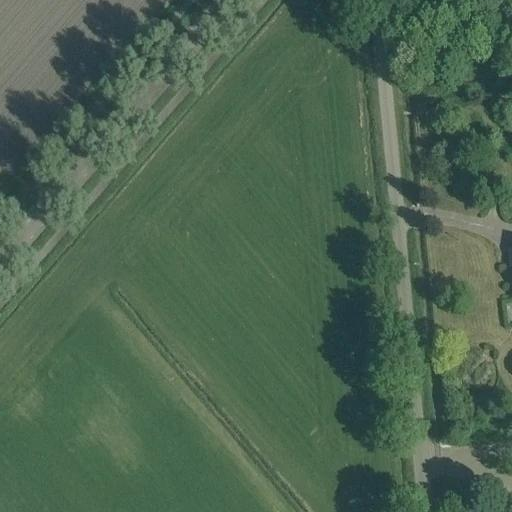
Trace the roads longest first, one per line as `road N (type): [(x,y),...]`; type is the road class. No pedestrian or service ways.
road 1 (unclassified): [(423,511),(373,0)]
road 2 (unclassified): [(0,262),(226,0)]
